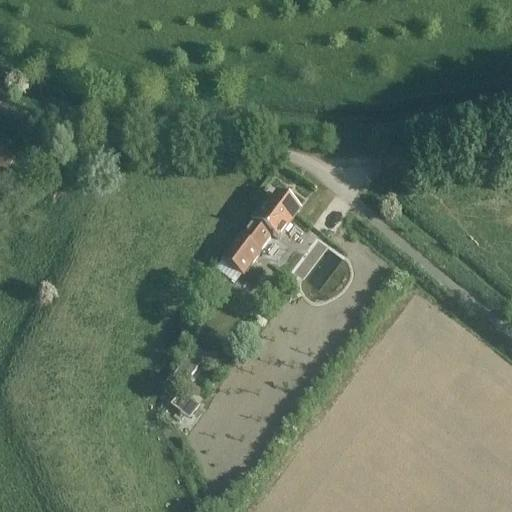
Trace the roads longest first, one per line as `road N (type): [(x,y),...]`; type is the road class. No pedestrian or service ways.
road 1 (residential): [(511,329),(324,174),(278,152),(113,134),(0,104)]
road 2 (track): [(324,174),(343,163),(511,134)]
